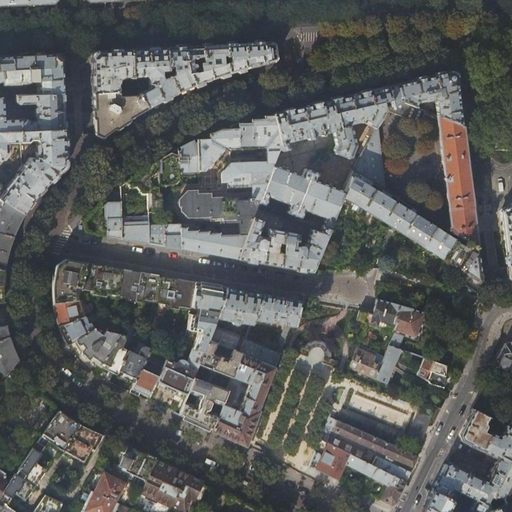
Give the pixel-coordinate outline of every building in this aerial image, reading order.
[(237,71),(246,68),(273,62),(270,42),(250,43),(223,44),(194,46),(165,48),(166,66),(172,66),(172,75),(169,76),(176,93),(180,91),(189,88),(198,84),(213,79),(229,73),(237,71)] [(150,48),(130,50),(131,77),(145,76),(147,78),(148,89),(138,93),(146,108),(161,100),(176,93),(169,76),(168,76),(161,79),(160,75),(160,70),(166,70),(166,66),(165,48),(150,48)] [(131,77),(130,50),(108,51),(95,51),(90,57),(92,93),(118,92),(117,85),(119,79),(123,77),(129,77),(129,78),(131,78),(131,77)] [(62,93),(60,59),(54,53),(31,54),(25,54),(2,56),(0,56),(0,69),(2,80),(1,81),(2,85),(27,84),(26,79),(35,79),(37,95),(62,93)] [(423,77),(386,86),(389,100),(391,106),(401,101),(414,106),(416,101),(423,99),(423,101),(430,99),(430,101),(434,103),(436,115),(461,125),(454,77),(454,75),(449,71),(447,71),(429,76),(423,77)] [(389,100),(386,86),(357,93),(329,100),(333,113),(336,113),(342,139),(336,140),(337,145),(337,146),(337,147),(336,148),(336,149),(334,149),(336,154),(347,158),(348,159),(352,157),(352,156),(356,146),(350,121),(359,118),(360,122),(361,122),(371,127),(368,135),(370,137),(376,123),(383,109),(381,102),(389,100)] [(133,96),(118,96),(118,92),(92,93),(93,104),(94,134),(101,137),(104,136),(124,122),(137,114),(146,108),(138,93),(133,96)] [(63,119),(62,93),(37,95),(14,95),(15,102),(17,104),(32,104),(35,106),(36,119),(33,121),(28,122),(23,119),(2,120),(1,98),(0,98),(0,132),(19,131),(64,129),(63,119)] [(294,109),(272,114),(281,144),(278,150),(283,152),(288,150),(289,150),(289,149),(289,148),(288,143),(308,138),(308,140),(309,140),(313,139),(314,138),(313,137),(333,132),(335,140),(336,140),(342,139),(336,113),(333,113),(329,100),(294,109)] [(401,101),(391,106),(389,106),(414,117),(418,108),(414,106),(401,101)] [(208,134),(208,138),(196,140),(198,170),(204,170),(222,150),(222,146),(268,144),(268,151),(267,151),(267,162),(231,163),(221,173),(222,181),(227,181),(228,183),(252,183),(252,198),(249,198),(249,200),(237,200),(237,198),(223,199),(223,198),(210,198),(209,194),(196,194),(196,191),(187,191),(179,199),(180,206),(189,214),(196,214),(196,216),(210,216),(210,217),(223,217),(224,219),(240,218),(240,234),(219,235),(219,233),(208,233),(208,232),(197,232),(197,231),(186,231),(186,227),(180,228),(181,249),(194,251),(210,254),(225,257),(237,259),(253,217),(259,202),(273,164),(278,150),(281,144),(272,114),(263,116),(263,117),(263,118),(250,119),(250,121),(250,122),(247,122),(243,122),(237,123),(230,126),(230,128),(227,128),(224,128),(221,129),(208,134)] [(466,163),(461,125),(436,115),(450,227),(449,230),(467,241),(476,247),(477,247),(472,210),(466,163)] [(385,191),(376,123),(370,137),(354,172),(359,175),(362,177),(372,183),(377,187),(385,191)] [(66,162),(64,129),(19,131),(20,143),(28,143),(29,141),(35,140),(37,142),(37,152),(34,153),(35,158),(29,158),(23,166),(29,169),(37,169),(49,182),(58,173),(63,169),(66,162)] [(20,143),(19,131),(0,132),(0,160),(7,153),(6,144),(20,143)] [(182,146),(177,149),(178,176),(194,175),(194,171),(198,171),(198,170),(196,140),(196,139),(182,146)] [(162,157),(157,160),(158,177),(158,185),(173,184),(178,178),(178,176),(177,149),(170,153),(162,157)] [(158,177),(157,160),(147,167),(137,174),(125,182),(119,186),(119,194),(125,194),(129,187),(136,187),(141,194),(150,193),(151,211),(144,212),(144,215),(120,216),(120,238),(155,245),(164,246),(164,224),(152,225),(152,213),(153,213),(159,213),(158,186),(154,186),(154,185),(153,185),(148,178),(151,176),(152,177),(158,177)] [(302,176),(273,164),(259,202),(265,204),(268,196),(291,205),(288,212),(288,214),(294,216),(312,171),(306,169),(305,169),(302,176)] [(42,189),(49,182),(37,169),(29,169),(23,166),(5,188),(0,184),(0,201),(2,202),(23,214),(25,211),(32,201),(36,196),(42,189)] [(319,174),(312,171),(294,216),(301,218),(302,218),(305,210),(326,219),(323,228),(329,230),(343,198),(345,192),(316,181),(319,174)] [(357,180),(359,175),(354,172),(345,192),(343,198),(363,210),(375,191),(369,188),(372,183),(362,177),(359,181),(357,180)] [(119,186),(113,191),(113,201),(107,201),(100,206),(100,210),(104,213),(104,217),(101,217),(99,220),(99,226),(102,229),(106,229),(106,236),(120,238),(120,216),(119,194),(119,186)] [(395,204),(375,191),(363,210),(383,223),(395,204)] [(19,221),(23,214),(2,202),(0,206),(0,233),(12,237),(14,232),(14,230),(19,221)] [(415,216),(395,204),(383,223),(403,235),(415,216)] [(511,205),(510,205),(500,212),(507,265),(511,264),(511,205)] [(435,228),(415,216),(403,235),(423,248),(435,228)] [(262,220),(253,217),(237,259),(255,262),(279,266),(282,251),(279,251),(279,250),(276,249),(278,241),(281,242),(283,231),(267,228),(266,228),(264,240),(264,241),(263,240),(262,239),(260,239),(259,239),(258,239),(258,240),(255,239),(262,221),(262,220)] [(180,224),(164,224),(164,246),(172,248),(181,249),(180,228),(180,224)] [(311,272),(329,230),(323,228),(321,233),(311,229),(306,243),(307,245),(306,249),(304,248),(303,247),(302,246),(301,246),(300,246),(299,246),(298,247),(297,246),(299,235),(299,234),(283,231),(281,242),(283,242),(282,251),(279,266),(298,270),(311,272)] [(455,241),(435,228),(423,248),(443,260),(455,241)] [(8,246),(12,237),(0,233),(0,267),(3,268),(4,264),(6,253),(7,249),(8,246)] [(464,246),(455,241),(443,260),(463,272),(475,253),(476,247),(467,241),(464,246)] [(482,283),(477,247),(476,247),(475,253),(463,272),(466,274),(464,277),(468,280),(465,286),(475,291),(482,283)] [(74,288),(81,289),(86,263),(75,261),(65,259),(54,266),(53,270),(52,277),(51,284),(51,293),(52,304),(76,300),(75,294),(74,291),(69,291),(71,287),(69,284),(73,285),(74,288)] [(97,265),(86,263),(81,289),(92,291),(92,294),(98,295),(104,266),(97,265)] [(110,267),(104,266),(98,295),(105,296),(105,293),(117,295),(122,269),(110,267)] [(134,271),(122,269),(117,295),(128,297),(127,300),(134,301),(140,272),(134,271)] [(145,273),(140,272),(134,301),(140,302),(141,299),(153,302),(158,275),(145,273)] [(170,277),(158,275),(153,302),(165,303),(164,307),(171,308),(176,279),(170,277)] [(182,280),(176,279),(171,308),(177,309),(178,306),(189,308),(190,306),(194,282),(182,280)] [(210,284),(194,282),(190,306),(197,308),(196,315),(189,314),(185,337),(177,336),(174,343),(193,349),(202,352),(207,340),(212,325),(214,319),(226,287),(210,284)] [(240,290),(226,287),(214,319),(231,322),(231,323),(231,324),(232,325),(233,326),(235,326),(236,326),(237,325),(238,324),(238,323),(251,325),(252,320),(262,293),(240,290)] [(262,293),(252,320),(271,323),(271,320),(286,322),(285,326),(278,346),(283,347),(291,326),(294,327),(300,300),(287,298),(262,293)] [(392,332),(392,331),(395,323),(392,322),(398,305),(376,299),(372,314),(360,311),(357,320),(366,323),(365,324),(392,332)] [(76,300),(52,304),(54,316),(55,319),(58,327),(83,317),(79,300),(76,300)] [(395,323),(392,331),(394,332),(389,346),(398,349),(404,335),(417,340),(426,313),(398,305),(392,322),(395,323)] [(83,317),(58,327),(62,337),(64,339),(67,345),(74,340),(92,329),(93,328),(93,327),(89,323),(87,324),(84,316),(83,317)] [(212,325),(207,340),(216,343),(234,351),(241,336),(212,325)] [(119,335),(93,328),(92,329),(74,340),(81,353),(80,354),(80,358),(82,361),(87,361),(87,360),(100,366),(110,351),(119,335)] [(123,336),(119,335),(110,351),(100,366),(101,367),(100,368),(103,369),(105,370),(106,370),(116,374),(127,351),(120,348),(124,340),(123,336)] [(10,345),(8,337),(0,339),(0,381),(5,376),(17,360),(15,357),(12,350),(10,345)] [(216,343),(207,340),(202,352),(198,364),(230,377),(231,377),(240,355),(240,354),(234,351),(229,363),(211,356),(216,343)] [(240,354),(240,355),(275,368),(280,354),(245,340),(240,354)] [(507,374),(511,376),(511,340),(504,343),(498,355),(491,368),(506,375),(507,374)] [(306,346),(304,349),(297,346),(294,352),(308,357),(310,351),(311,349),(313,348),(316,347),(318,347),(321,348),(322,349),(324,350),(325,352),(326,354),(326,356),(323,363),(336,369),(339,363),(331,360),(332,356),(331,352),(330,349),(328,346),(326,344),(322,342),(319,341),(315,341),(312,342),(308,343),(306,346)] [(136,355),(127,351),(116,374),(130,381),(133,383),(149,349),(144,346),(140,348),(136,355)] [(400,349),(398,349),(389,346),(384,357),(395,362),(400,349)] [(375,379),(382,360),(356,347),(348,368),(375,379)] [(149,348),(149,349),(133,383),(129,392),(133,394),(138,396),(139,393),(148,397),(158,377),(151,373),(152,371),(156,373),(159,365),(153,362),(150,369),(146,368),(149,361),(149,360),(153,350),(149,348)] [(198,364),(202,352),(193,349),(187,363),(185,364),(184,363),(182,361),(181,361),(179,361),(177,361),(176,362),(175,363),(174,364),(165,360),(158,377),(148,397),(147,401),(162,408),(179,416),(184,402),(187,392),(193,378),(198,364)] [(275,368),(240,355),(231,377),(242,381),(240,385),(247,388),(244,394),(241,393),(238,399),(242,401),(239,408),(232,406),(231,409),(220,405),(217,414),(209,430),(233,441),(245,447),(275,368)] [(429,384),(443,389),(445,365),(422,357),(415,375),(427,382),(429,384)] [(382,360),(375,379),(386,384),(394,365),(382,360)] [(193,378),(187,392),(196,396),(193,405),(184,402),(179,416),(194,423),(209,430),(217,414),(208,411),(207,409),(210,403),(212,402),(220,405),(226,390),(193,378)] [(429,414),(431,409),(431,408),(430,408),(429,407),(428,406),(426,406),(425,407),(416,430),(409,448),(409,449),(410,450),(411,451),(413,451),(415,451),(416,451),(417,446),(418,446),(423,433),(430,414),(429,414)] [(468,444),(481,451),(490,434),(483,431),(486,426),(486,423),(485,423),(488,417),(471,409),(464,423),(458,435),(461,441),(468,444)] [(58,410),(32,448),(39,453),(50,460),(55,459),(62,449),(79,424),(68,417),(64,414),(58,410)] [(511,428),(511,456),(503,475),(492,495),(493,498),(496,507),(498,511),(511,511),(511,506),(508,496),(511,488),(511,417),(507,426),(511,428)] [(331,431),(412,467),(417,456),(345,425),(328,418),(324,427),(332,431),(331,431)] [(88,428),(79,424),(62,449),(82,461),(89,448),(93,450),(102,435),(95,432),(88,428)] [(491,432),(490,434),(481,451),(497,458),(491,469),(503,475),(511,456),(511,452),(509,451),(511,445),(511,428),(507,426),(503,433),(499,434),(498,435),(491,432)] [(327,444),(349,455),(349,454),(367,463),(369,460),(364,458),(366,452),(322,433),(319,440),(327,444)] [(344,465),(349,455),(327,444),(323,453),(315,449),(308,466),(326,475),(333,478),(337,480),(339,477),(344,465)] [(33,461),(39,453),(32,448),(17,469),(8,482),(2,491),(9,496),(12,491),(23,499),(44,468),(33,461)] [(146,481),(155,459),(141,453),(133,449),(128,458),(122,456),(118,464),(124,467),(123,470),(146,481)] [(349,454),(349,455),(344,465),(386,486),(379,500),(385,503),(391,505),(395,504),(403,486),(405,482),(371,466),(367,463),(349,454)] [(376,457),(371,466),(405,482),(409,472),(376,457)] [(195,500),(203,481),(187,474),(155,459),(146,481),(142,489),(142,490),(154,496),(153,499),(171,507),(172,504),(185,511),(191,499),(195,500)] [(492,495),(503,475),(491,469),(487,477),(488,477),(486,480),(457,466),(449,462),(444,464),(438,476),(431,490),(448,499),(453,489),(475,500),(470,509),(474,511),(485,511),(490,510),(487,501),(489,497),(493,498),(492,495)] [(103,474),(94,491),(113,501),(122,484),(103,474)] [(0,493),(2,491),(8,482),(0,475),(0,493)] [(446,511),(452,501),(448,499),(431,490),(428,496),(420,511),(498,511),(496,507),(490,510),(485,511),(446,511)] [(9,496),(2,491),(0,493),(0,511),(14,511),(5,505),(11,497),(9,496)] [(90,511),(107,511),(113,501),(94,491),(85,509),(90,511)] [(44,496),(32,511),(56,511),(60,504),(44,496)]
